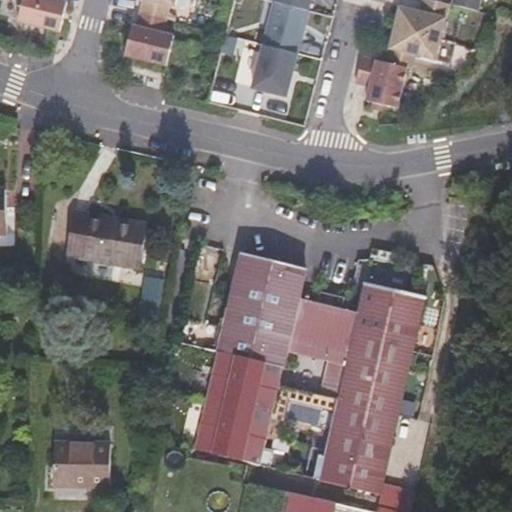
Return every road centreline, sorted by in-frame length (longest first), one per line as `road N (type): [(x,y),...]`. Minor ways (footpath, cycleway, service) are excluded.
road 1 (residential): [(312,167),(72,103)]
road 2 (residential): [(511,147),(358,172),(312,167)]
road 3 (residential): [(312,167),(352,0)]
